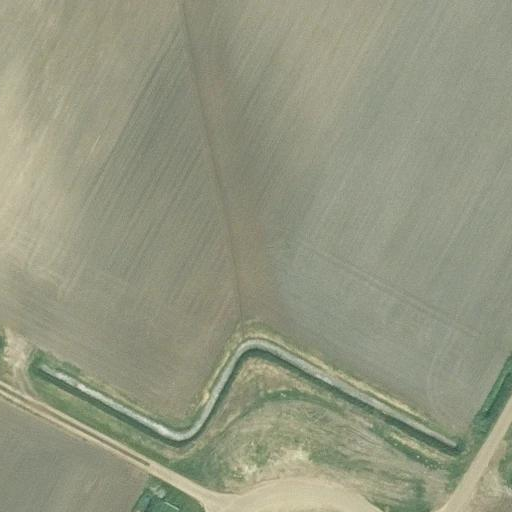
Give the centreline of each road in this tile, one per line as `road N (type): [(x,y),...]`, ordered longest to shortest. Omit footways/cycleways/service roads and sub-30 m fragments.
road 1 (track): [(0,386),(150,465)]
road 2 (unclassified): [(450,511),(511,401)]
